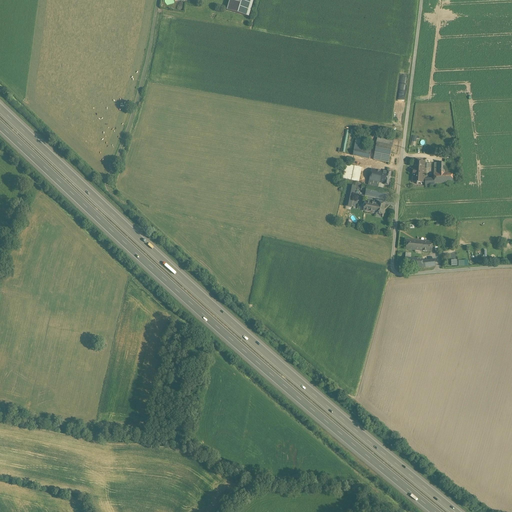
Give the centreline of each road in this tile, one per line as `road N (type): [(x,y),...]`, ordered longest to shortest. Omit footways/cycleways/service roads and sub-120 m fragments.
road 1 (motorway): [(454,511),(236,327),(0,106)]
road 2 (motorway): [(0,126),(227,336),(434,511)]
road 3 (track): [(511,266),(391,275),(419,0)]
road 4 (residential): [(158,0),(140,89),(107,178),(118,203)]
